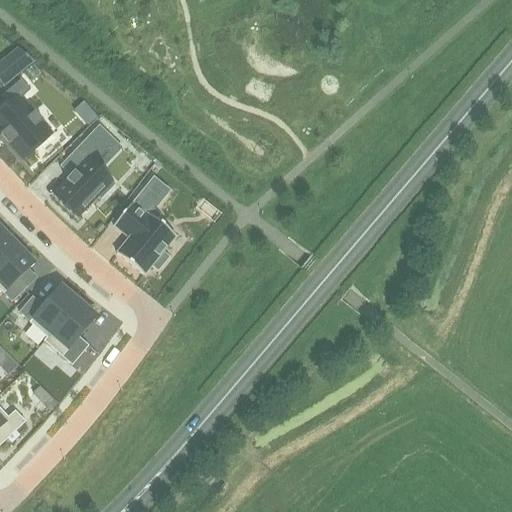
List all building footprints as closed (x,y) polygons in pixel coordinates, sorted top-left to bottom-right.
[(0,84),(3,88),(34,63),(17,49),(0,62),(0,84)] [(9,104),(0,111),(0,131),(1,134),(0,134),(9,144),(10,143),(24,160),(53,136),(43,125),(44,124),(37,115),(36,116),(22,99),(30,92),(21,82),(2,97),(9,104)] [(65,182),(51,196),(76,220),(98,197),(101,199),(114,185),(88,161),(110,138),(99,127),(61,167),(69,176),(64,181),(65,182)] [(129,239),(116,255),(141,276),(149,266),(156,271),(167,258),(160,252),(172,237),(154,222),(159,217),(153,212),(169,192),(152,178),(113,226),(129,239)] [(214,226),(222,215),(202,199),(194,210),(214,226)] [(0,234),(0,264),(17,248),(2,233),(0,234)] [(17,248),(0,264),(0,292),(3,295),(34,265),(17,248)] [(32,298),(19,314),(29,323),(28,324),(46,339),(77,303),(60,288),(43,307),(32,298)] [(77,303),(46,339),(43,342),(61,358),(96,318),(77,303)] [(0,410),(0,446),(25,423),(14,412),(7,418),(0,410)]
